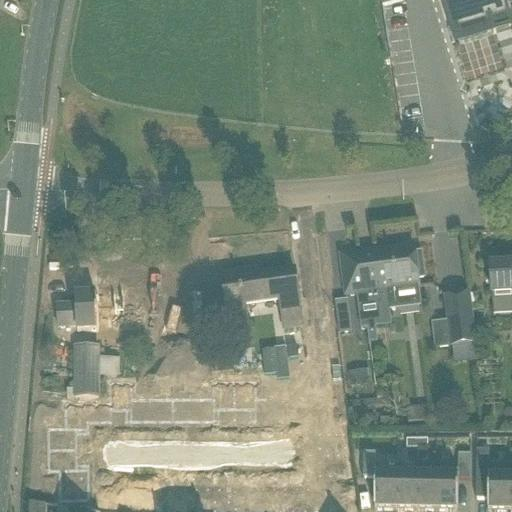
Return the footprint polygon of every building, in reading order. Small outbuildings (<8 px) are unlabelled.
[(511,0),(447,0),(458,34),(490,24),(490,25),(508,19),(511,33),(511,23),(510,18),(511,17),(511,0)] [(387,309),(387,312),(405,309),(422,307),(419,288),(418,280),(424,279),(420,255),(415,256),(414,248),(379,252),(387,309)] [(389,328),(387,312),(387,309),(379,252),(340,258),(343,277),(346,301),(355,300),(358,299),(362,331),(368,331),(369,345),(378,344),(376,329),(389,328)] [(511,265),(490,267),(492,297),(493,313),(511,311),(511,265)] [(302,328),(297,293),(294,273),(286,274),(286,277),(260,280),(259,271),(222,276),(230,337),(247,335),(243,304),(280,299),(284,331),(302,328)] [(143,311),(123,314),(125,338),(177,331),(179,346),(203,342),(197,304),(174,307),(171,287),(140,291),(143,311)] [(76,307),(57,308),(58,330),(77,329),(77,333),(89,333),(97,333),(104,332),(103,297),(94,297),(94,295),(95,295),(95,294),(77,295),(77,296),(78,296),(78,298),(76,298),(76,307)] [(469,296),(445,299),(451,348),(475,345),(469,296)] [(348,302),(335,304),(338,327),(351,326),(348,302)] [(198,345),(174,346),(175,368),(200,367),(198,345)] [(76,349),(75,400),(98,400),(98,349),(89,349),(76,349)] [(230,351),(209,355),(213,376),(234,372),(230,351)] [(370,383),(368,372),(349,374),(350,385),(370,383)] [(110,403),(110,424),(173,424),(173,400),(132,400),(132,382),(110,382),(110,403)] [(173,400),(173,424),(236,424),(236,382),(214,382),(214,400),(173,400)] [(236,382),(236,424),(298,424),(298,400),(258,400),(258,382),(236,382)] [(298,400),(298,424),(308,424),(308,457),(352,457),(350,435),(332,435),(332,400),(298,400)] [(48,428),(48,450),(87,450),(87,424),(110,424),(110,403),(65,403),(65,428),(48,428)] [(407,451),(417,451),(417,442),(407,442),(407,451)] [(417,442),(417,451),(428,451),(428,442),(417,442)] [(48,450),(48,472),(59,472),(59,502),(87,502),(87,450),(48,450)] [(363,480),(375,481),(374,511),(395,511),(396,477),(375,476),(376,456),(363,455),(363,480)] [(298,490),(297,511),(331,511),(332,479),(355,479),(352,457),(308,457),(308,490),(298,490)] [(436,471),(436,477),(437,478),(436,511),(457,511),(458,482),(470,482),(471,457),(458,457),(458,472),(436,471)] [(508,511),(510,479),(510,467),(489,466),(489,458),(477,457),(476,501),(488,502),(487,511),(508,511)] [(416,511),(417,477),(396,477),(395,511),(416,511)] [(417,477),(416,511),(436,511),(437,478),(436,477),(417,477)] [(173,490),(172,511),(235,511),(236,490),(173,490)] [(236,490),(235,511),(297,511),(298,490),(236,490)]
